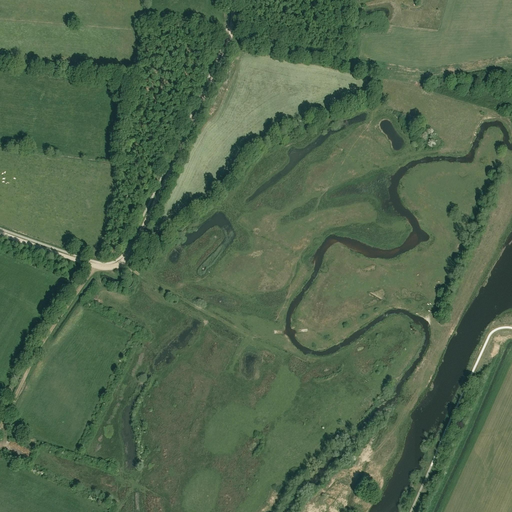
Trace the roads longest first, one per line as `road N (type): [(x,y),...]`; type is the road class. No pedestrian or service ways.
road 1 (track): [(95,266),(117,266),(128,254),(224,54),(233,0)]
road 2 (track): [(95,266),(49,330),(0,428)]
